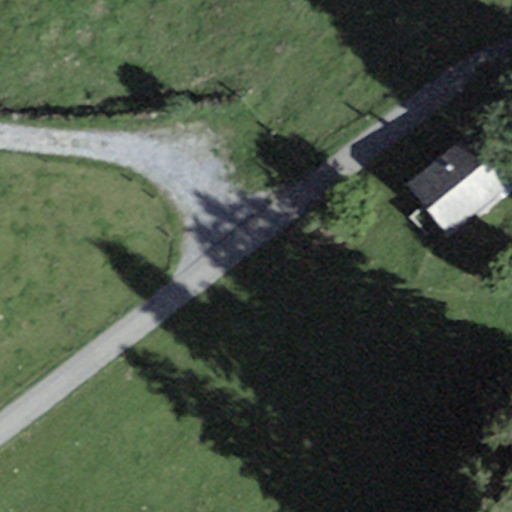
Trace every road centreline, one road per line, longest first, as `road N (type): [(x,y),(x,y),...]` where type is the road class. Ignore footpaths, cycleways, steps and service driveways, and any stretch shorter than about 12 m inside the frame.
road 1 (track): [(511,54),(470,72),(0,431)]
road 2 (track): [(0,135),(120,149),(163,163),(241,247)]
